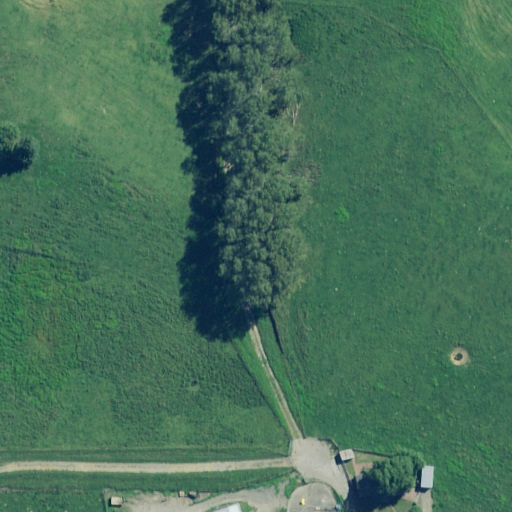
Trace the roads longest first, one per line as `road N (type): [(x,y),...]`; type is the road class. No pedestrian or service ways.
road 1 (track): [(221,0),(280,459)]
road 2 (track): [(280,459),(0,469)]
